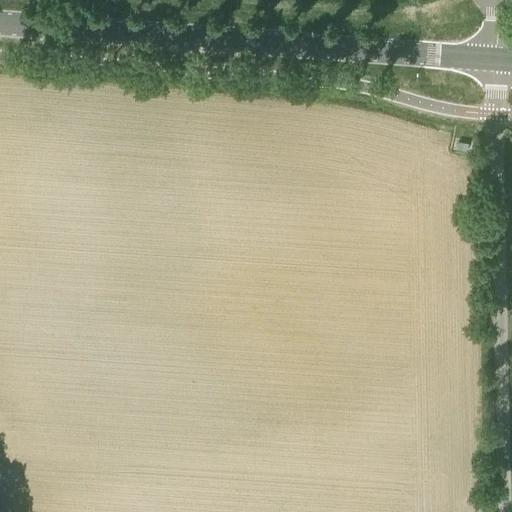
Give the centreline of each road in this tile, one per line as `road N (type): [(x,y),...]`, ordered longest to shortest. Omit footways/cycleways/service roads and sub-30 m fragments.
road 1 (secondary): [(0,25),(494,61)]
road 2 (unclassified): [(498,511),(494,61)]
